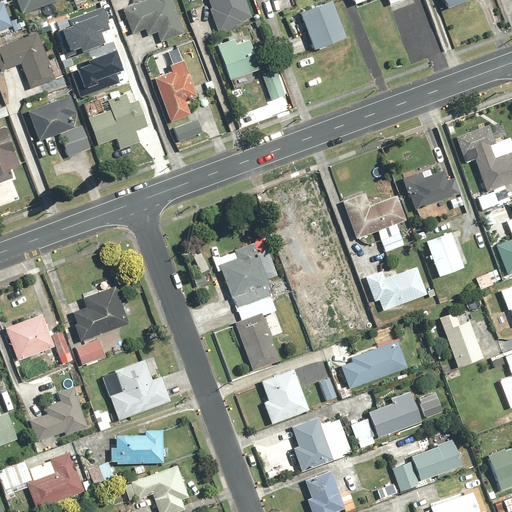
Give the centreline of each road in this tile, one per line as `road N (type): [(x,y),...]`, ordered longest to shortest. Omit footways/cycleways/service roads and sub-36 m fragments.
road 1 (tertiary): [(135,202),(511,63)]
road 2 (residential): [(135,202),(249,511)]
road 3 (tertiary): [(0,252),(135,202)]
